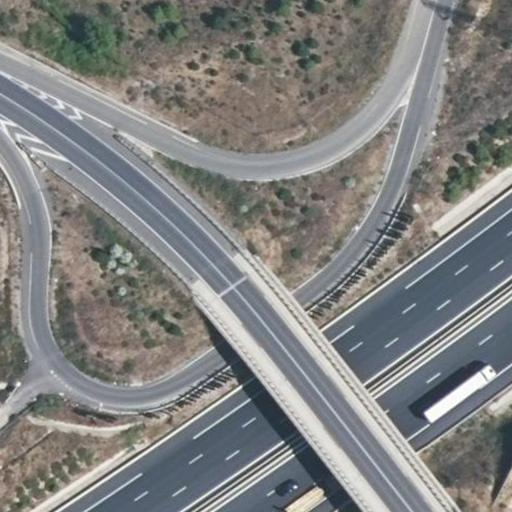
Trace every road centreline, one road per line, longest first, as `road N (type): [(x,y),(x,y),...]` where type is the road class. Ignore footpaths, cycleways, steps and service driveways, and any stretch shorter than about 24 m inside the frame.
road 1 (secondary): [(414,511),(180,228),(94,154),(0,94)]
road 2 (tertiary): [(63,369),(109,398),(163,395),(347,265),(384,214),(409,152),(426,62)]
road 3 (tertiary): [(426,62),(369,126),(273,164),(210,156),(43,71),(0,63)]
road 4 (motorway): [(511,242),(133,511)]
road 5 (motorway): [(257,511),(511,331)]
road 6 (tertiary): [(0,131),(39,202),(43,330),(63,369)]
